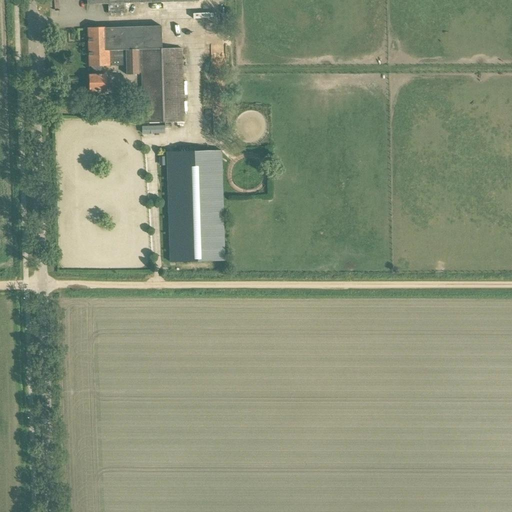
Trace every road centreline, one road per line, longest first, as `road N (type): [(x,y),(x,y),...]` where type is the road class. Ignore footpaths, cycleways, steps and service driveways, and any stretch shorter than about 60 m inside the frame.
road 1 (tertiary): [(48,511),(31,0)]
road 2 (track): [(21,282),(511,285)]
